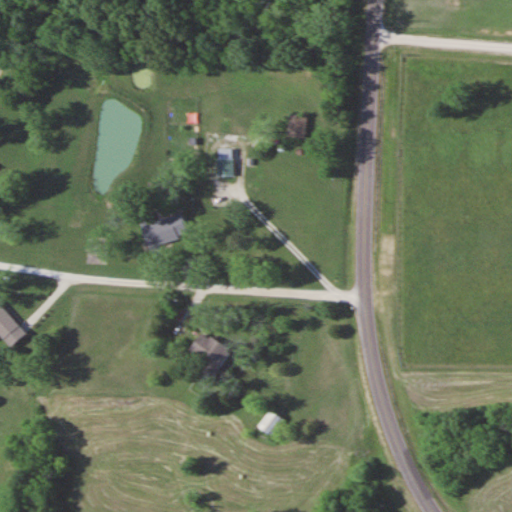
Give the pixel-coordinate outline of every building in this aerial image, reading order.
[(288,138),(307,138),(307,116),(288,116),(288,138)] [(218,177),(235,177),(235,147),(218,147),(218,177)] [(148,246),(188,235),(182,212),(142,223),(148,246)] [(0,331),(14,345),(28,331),(0,302),(0,331)] [(231,352),(203,330),(188,348),(216,371),(231,352)] [(258,425),(270,435),(283,420),(270,410),(258,425)]
